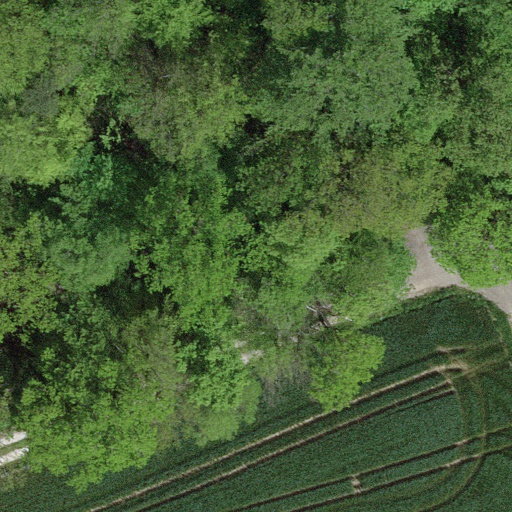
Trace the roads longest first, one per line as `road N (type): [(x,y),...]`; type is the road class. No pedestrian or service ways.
road 1 (track): [(0,292),(270,195),(334,180),(405,185),(465,212),(506,242),(511,263)]
road 2 (track): [(511,240),(0,453)]
